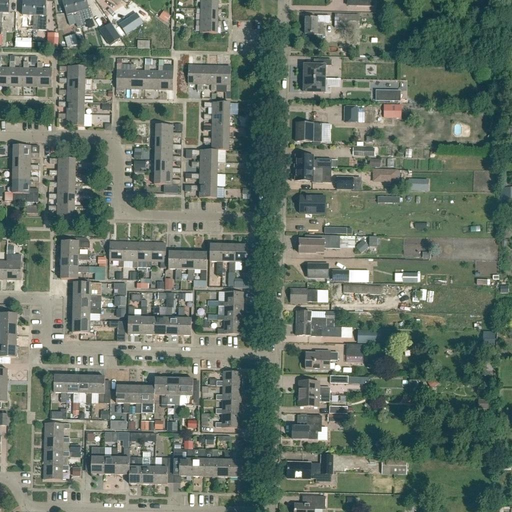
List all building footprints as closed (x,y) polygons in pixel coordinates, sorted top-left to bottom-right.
[(0,0),(0,33),(1,33),(1,28),(2,28),(2,20),(8,20),(9,14),(9,0),(0,0)] [(33,27),(35,0),(26,0),(23,0),(23,16),(29,16),(29,27),(29,31),(33,31),(33,27)] [(33,27),(33,31),(38,31),(38,27),(39,17),(46,17),(46,1),(35,0),(33,27)] [(77,25),(81,23),(74,0),(65,0),(63,1),(67,16),(74,14),(77,25)] [(74,0),(81,23),(85,22),(82,12),(89,10),(86,0),(74,0)] [(218,11),(218,10),(218,3),(222,3),(221,0),(196,0),(196,3),(201,3),(201,10),(218,11)] [(356,0),(356,8),(373,8),(373,0),(356,0)] [(110,22),(118,17),(112,7),(104,12),(110,22)] [(101,10),(95,14),(102,24),(108,20),(101,10)] [(201,10),(196,10),(196,15),(201,15),(200,22),(218,22),(218,15),(221,15),(221,10),(218,10),(218,11),(201,10)] [(137,14),(120,26),(126,36),(143,25),(137,14)] [(165,14),(161,20),(166,23),(170,17),(165,14)] [(359,29),(359,16),(335,15),(334,28),(359,29)] [(329,24),(329,17),(325,17),(317,17),(317,19),(305,19),(305,35),(323,36),(323,24),(329,24)] [(200,22),(196,21),(196,27),(200,27),(200,34),(217,34),(217,27),(221,27),(221,22),(218,22),(200,22)] [(74,37),(66,40),(68,47),(76,44),(74,37)] [(49,38),(49,48),(58,49),(58,39),(49,38)] [(32,40),(16,39),(16,48),(31,49),(32,40)] [(304,80),(325,80),(325,67),(331,67),(331,61),(316,61),(316,67),(304,66),(304,80)] [(10,70),(1,70),(1,63),(0,62),(0,87),(10,88),(10,70)] [(24,70),(15,70),(15,63),(10,63),(10,70),(10,88),(23,88),(24,70)] [(28,70),(29,63),(24,63),(24,70),(23,88),(37,88),(38,71),(37,71),(28,70)] [(38,71),(37,88),(51,89),(52,71),(42,71),(43,64),(38,63),(37,71),(38,71)] [(131,72),(122,72),(122,65),(117,65),(117,90),(131,90),(131,72)] [(145,72),(136,72),(136,66),(131,66),(131,72),(131,90),(145,91),(145,72)] [(159,73),(158,73),(150,72),(150,66),(145,66),(145,72),(145,91),(158,91),(159,73)] [(159,73),(158,91),(173,91),(173,73),(164,73),(164,66),(159,66),(158,73),(159,73)] [(68,79),(85,80),(85,68),(59,67),(59,72),(68,73),(68,79)] [(202,86),(203,67),(188,67),(188,85),(198,86),(198,92),(202,92),(203,86),(202,86)] [(216,86),(216,68),(203,67),(202,86),(203,86),(212,86),(211,92),(216,92),(216,86)] [(216,86),(225,86),(225,93),(230,93),(231,68),(216,68),(216,86)] [(68,79),(59,79),(59,84),(68,84),(67,91),(85,92),(85,80),(68,79)] [(328,88),(328,81),(325,80),(304,80),(304,94),(324,94),(324,95),(331,95),(331,88),(328,88)] [(67,91),(59,91),(58,96),(67,96),(67,103),(84,103),(85,92),(67,91)] [(400,92),(377,92),(376,101),(400,101),(400,92)] [(67,103),(58,103),(58,108),(67,108),(67,115),(84,115),(84,103),(67,103)] [(213,115),(230,116),(230,104),(204,103),(204,108),(213,108),(213,115)] [(385,106),(385,119),(400,119),(400,106),(385,106)] [(357,123),(358,108),(344,107),(344,123),(357,123)] [(67,115),(58,114),(58,120),(67,120),(67,127),(84,127),(84,115),(67,115)] [(213,115),(204,115),(204,120),(212,120),(212,127),(229,128),(230,116),(213,115)] [(313,143),(322,143),(322,125),(314,125),(297,125),(296,142),(313,143)] [(173,138),(173,139),(182,139),(182,134),(173,134),(173,126),(156,126),(156,138),(173,138)] [(212,127),(203,127),(203,132),(212,132),(212,139),(229,139),(229,128),(212,127)] [(173,145),(173,139),(173,138),(156,138),(155,150),(172,150),(172,151),(181,151),(181,146),(173,145)] [(212,139),(203,138),(203,144),(212,144),(212,151),(218,151),(229,151),(229,139),(212,139)] [(30,159),(39,160),(39,154),(30,154),(30,147),(13,147),(13,159),(30,159)] [(374,157),(374,149),(353,149),(353,156),(374,157)] [(172,157),(172,151),(172,150),(155,150),(155,162),(172,162),(181,163),(181,157),(172,157)] [(218,151),(212,151),(202,151),(192,151),(186,151),(186,159),(192,159),(192,156),(200,156),(200,163),(217,164),(218,151)] [(296,169),(324,169),(332,169),(332,161),(317,160),(317,163),(313,163),(314,157),(296,156),(296,169)] [(30,166),(30,159),(13,159),(13,171),(30,171),(39,171),(39,166),(30,166)] [(58,172),(75,172),(75,160),(49,159),(49,165),(58,165),(58,172)] [(371,160),(370,168),(380,169),(380,160),(371,160)] [(172,169),(172,162),(155,162),(155,173),(172,174),(181,174),(181,169),(172,169)] [(200,163),(191,163),(191,168),(200,168),(200,175),(217,175),(217,164),(200,163)] [(323,183),(324,169),(296,169),(296,181),(313,181),(313,183),(323,183)] [(30,178),(30,171),(13,171),(13,182),(30,183),(39,183),(39,178),(30,178)] [(58,172),(49,171),(49,176),(58,177),(58,183),(58,184),(75,184),(75,172),(58,172)] [(400,173),(374,171),(373,184),(399,185),(400,173)] [(172,181),(172,174),(155,173),(155,186),(164,186),(164,194),(177,194),(177,186),(181,186),(181,181),(172,181)] [(200,175),(191,174),(191,180),(200,180),(200,186),(200,187),(217,187),(217,175),(200,175)] [(353,191),(353,178),(336,178),(336,191),(353,191)] [(409,180),(409,191),(429,192),(429,180),(409,180)] [(30,190),(30,183),(13,182),(12,194),(13,194),(13,203),(38,204),(38,190),(30,190)] [(58,184),(58,183),(49,183),(49,188),(58,188),(58,195),(75,196),(75,184),(58,184)] [(200,187),(200,186),(191,186),(191,191),(200,192),(200,199),(217,199),(217,187),(200,187)] [(511,206),(511,188),(502,188),(502,206),(511,206)] [(58,195),(49,195),(49,200),(57,200),(57,207),(74,208),(75,196),(58,195)] [(300,197),(300,215),(325,215),(323,215),(323,198),(325,198),(325,197),(300,197)] [(38,215),(38,207),(26,206),(26,215),(38,215)] [(57,207),(48,207),(48,212),(57,212),(57,219),(74,220),(74,208),(57,207)] [(316,255),(324,255),(324,250),(340,250),(340,237),(314,236),(314,242),(299,241),(299,254),(316,255)] [(363,241),(357,247),(363,253),(369,248),(363,241)] [(78,256),(79,249),(90,249),(90,243),(62,243),(62,256),(78,256)] [(124,263),(124,244),(110,244),(109,262),(119,262),(119,269),(124,269),(124,263)] [(137,263),(138,244),(124,244),(124,263),(133,263),(133,269),(138,269),(138,263),(137,263)] [(151,263),(152,245),(138,244),(137,263),(138,263),(138,269),(147,269),(151,269),(152,269),(152,263),(151,263)] [(151,263),(152,263),(161,263),(161,270),(165,270),(166,263),(166,245),(152,245),(151,263)] [(222,263),(223,246),(210,246),(210,263),(217,263),(216,274),(222,274),(223,263),(222,263)] [(235,264),(235,246),(223,246),(222,263),(223,263),(229,263),(229,275),(235,275),(235,264)] [(235,264),(242,264),(241,275),(247,275),(248,247),(235,246),(235,264)] [(181,271),(182,254),(169,254),(169,271),(175,271),(175,282),(181,282),(181,271)] [(194,271),(194,254),(182,254),(181,271),(188,271),(188,282),(194,282),(194,271)] [(194,271),(200,271),(200,282),(206,282),(207,255),(194,254),(194,271)] [(90,256),(78,256),(62,256),(61,268),(78,268),(78,262),(90,262),(90,256)] [(7,263),(7,281),(21,282),(21,263),(12,263),(12,257),(7,257),(7,263)] [(355,266),(355,270),(372,270),(372,259),(349,259),(349,266),(355,266)] [(328,279),(328,266),(308,266),(308,278),(328,279)] [(61,268),(61,280),(61,281),(78,281),(78,274),(89,274),(105,275),(105,269),(89,268),(78,268),(61,268)] [(348,282),(349,271),(332,271),(332,282),(348,282)] [(404,274),(404,283),(419,283),(419,273),(404,274)] [(90,297),(90,291),(102,291),(102,285),(74,284),(73,297),(90,297)] [(344,286),(343,294),(381,296),(382,288),(344,286)] [(317,302),(317,293),(317,291),(307,291),(307,290),(290,290),(290,304),(307,304),(307,303),(317,303),(317,302)] [(225,307),(243,308),(243,293),(225,293),(225,303),(218,302),(218,307),(225,308),(225,307)] [(90,297),(73,297),(73,310),(90,310),(90,309),(101,310),(101,297),(90,297)] [(243,322),(243,308),(225,307),(225,308),(224,316),(218,316),(218,321),(224,321),(243,322)] [(141,319),(134,319),(135,308),(129,308),(128,336),(141,336),(141,319)] [(153,319),(147,319),(147,308),(141,308),(141,319),(141,336),(153,336),(153,319)] [(166,320),(159,319),(159,308),(153,308),(153,319),(153,336),(166,337),(166,320)] [(90,322),(90,315),(101,316),(101,310),(90,309),(90,310),(73,310),(73,322),(90,322)] [(179,320),(178,320),(172,320),(172,309),(166,309),(166,320),(166,337),(178,337),(179,320)] [(179,320),(178,337),(191,337),(191,320),(184,320),(184,309),(178,309),(178,320),(179,320)] [(325,312),(325,320),(325,321),(338,321),(338,312),(325,312)] [(334,329),(334,328),(337,328),(338,321),(325,321),(325,320),(311,319),(311,313),(297,313),(296,325),(311,325),(311,329),(319,329),(319,328),(334,329)] [(17,315),(1,315),(1,320),(0,319),(0,326),(17,327),(17,315)] [(242,336),(243,322),(224,321),(224,330),(218,330),(217,335),(224,335),(224,336),(242,336)] [(90,322),(73,322),(73,335),(90,335),(90,328),(101,328),(101,322),(90,322)] [(311,325),(296,325),(296,337),(321,338),(340,338),(341,329),(334,329),(319,328),(319,329),(311,329),(311,325)] [(17,337),(17,327),(0,326),(0,332),(1,333),(1,337),(17,337)] [(379,344),(380,332),(359,332),(359,333),(359,341),(359,344),(379,344)] [(496,333),(484,332),(484,346),(496,347),(496,333)] [(0,347),(16,348),(17,337),(1,337),(0,343),(0,342),(0,347)] [(367,358),(367,346),(346,345),(346,357),(367,358)] [(16,359),(16,348),(0,347),(0,354),(0,365),(10,365),(10,359),(16,359)] [(337,362),(338,354),(330,354),(330,353),(319,353),(319,355),(306,355),(305,371),(329,371),(330,362),(337,362)] [(0,365),(0,364),(0,381),(8,382),(8,371),(0,371),(0,365)] [(223,373),(223,382),(216,382),(216,386),(216,387),(223,387),(241,387),(241,373),(223,373)] [(66,394),(67,377),(54,377),(54,394),(61,394),(61,404),(67,404),(67,394),(66,394)] [(79,395),(80,378),(67,377),(66,394),(67,394),(73,394),(73,404),(79,404),(79,395)] [(348,385),(348,377),(330,377),(330,384),(348,385)] [(92,395),(92,378),(80,378),(79,395),(86,395),(86,404),(92,405),(92,395)] [(92,395),(98,395),(98,405),(110,405),(110,392),(104,392),(105,378),(92,378),(92,395)] [(167,397),(168,380),(155,379),(155,388),(154,396),(162,397),(161,406),(167,406),(168,397),(167,397)] [(435,379),(429,383),(433,388),(438,385),(435,379)] [(180,397),(180,380),(168,380),(167,397),(168,397),(174,397),(174,406),(180,407),(180,397)] [(180,397),(187,397),(187,407),(198,407),(199,390),(193,390),(193,380),(180,380),(180,397)] [(298,395),(330,396),(330,388),(319,388),(319,383),(299,382),(298,395)] [(129,405),(129,388),(117,387),(116,404),(123,405),(123,414),(129,414),(129,405)] [(241,401),(241,387),(223,387),(223,396),(216,396),(216,401),(223,401),(241,401)] [(142,405),(142,388),(129,388),(129,405),(136,405),(135,415),(142,415),(142,405)] [(154,396),(155,388),(142,388),(142,405),(148,405),(148,415),(154,415),(154,396)] [(329,403),(330,396),(298,395),(298,408),(319,408),(319,403),(329,403)] [(240,415),(241,401),(223,401),(222,410),(216,410),(216,415),(222,415),(240,415)] [(477,401),(478,410),(488,410),(488,401),(477,401)] [(240,429),(240,415),(222,415),(222,424),(215,424),(215,429),(240,429)] [(321,434),(322,418),(309,417),(308,428),(292,428),(292,440),(318,441),(318,434),(321,434)] [(163,430),(163,422),(155,422),(154,430),(163,430)] [(142,423),(142,431),(154,431),(154,423),(142,423)] [(167,423),(167,432),(177,432),(177,424),(167,423)] [(63,439),(63,430),(70,430),(70,425),(63,425),(45,425),(45,439),(63,439)] [(63,453),(63,444),(69,444),(70,439),(63,439),(45,439),(44,453),(63,453)] [(104,459),(105,459),(105,449),(99,449),(99,459),(92,459),(91,476),(104,476),(104,459)] [(117,459),(117,449),(112,449),(111,459),(105,459),(104,459),(104,476),(117,476),(117,459)] [(129,468),(130,450),(124,449),(124,459),(117,459),(117,476),(129,476),(129,468)] [(193,451),(187,451),(187,461),(181,461),(181,454),(174,454),(173,477),(179,477),(192,478),(193,461),(193,451)] [(192,478),(205,478),(205,461),(206,451),(200,451),(199,461),(193,461),(192,478)] [(218,461),(218,451),(212,451),(212,461),(205,461),(205,478),(217,478),(218,461)] [(230,461),(230,452),(225,452),(224,461),(218,461),(217,478),(230,478),(230,461)] [(230,461),(230,478),(243,478),(243,452),(237,452),(237,461),(230,461)] [(69,453),(63,453),(44,453),(44,467),(62,467),(62,458),(69,458),(69,453)] [(173,477),(174,454),(173,454),(173,460),(162,460),(162,469),(155,469),(154,486),(167,486),(167,476),(173,477)] [(332,475),(332,457),(321,457),(321,465),(287,464),(287,479),(316,480),(316,475),(332,475)] [(406,476),(407,458),(381,458),(381,475),(406,476)] [(143,469),(143,459),(137,459),(137,468),(129,468),(129,476),(130,476),(129,485),(142,486),(142,469),(143,469)] [(155,469),(155,459),(143,459),(143,469),(142,469),(142,486),(154,486),(155,469)] [(69,467),(62,467),(44,467),(44,481),(62,481),(62,472),(69,472),(69,467)] [(325,511),(325,497),(313,497),(312,506),(294,505),(294,511),(314,511),(314,510),(325,511)] [(346,499),(346,507),(352,507),(355,507),(355,499),(346,499)]
